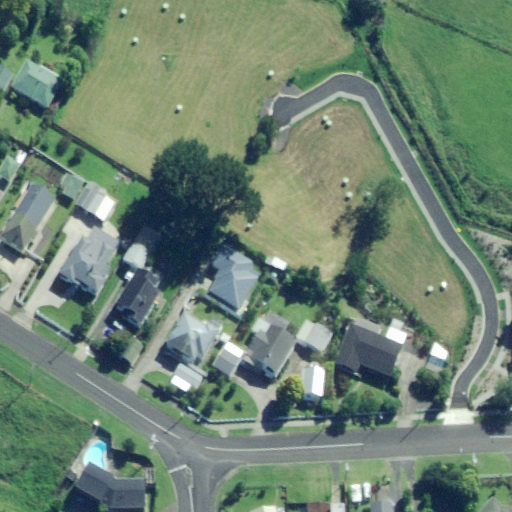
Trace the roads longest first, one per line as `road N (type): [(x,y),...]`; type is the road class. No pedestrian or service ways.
road 1 (tertiary): [(511,439),(240,450),(190,442)]
road 2 (tertiary): [(190,442),(0,326)]
